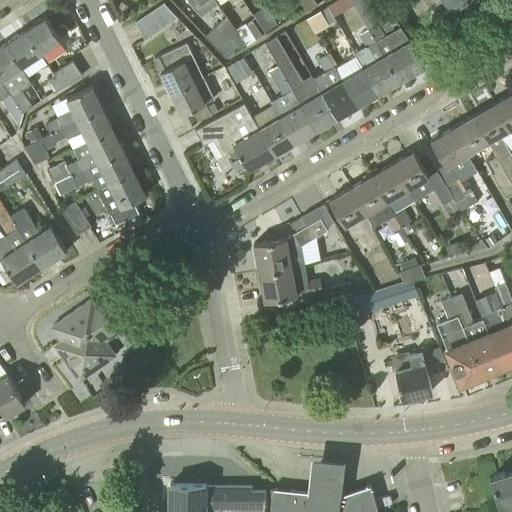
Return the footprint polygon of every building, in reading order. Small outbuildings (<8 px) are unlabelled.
[(188,0),(202,15),(213,6),(218,2),(216,0),(188,0)] [(322,0),(299,0),(306,9),(322,0)] [(386,35),(365,0),(351,0),(358,11),(400,81),(425,66),(410,40),(401,26),(386,35)] [(137,20),(136,20),(145,39),(178,16),(164,1),(137,20)] [(254,13),(266,31),(278,23),(266,5),(254,13)] [(321,9),(308,17),(316,32),(329,24),(321,9)] [(365,45),(355,51),(363,66),(379,93),(400,81),(358,11),(348,16),(365,45)] [(227,14),(205,35),(225,57),(235,48),(246,46),(247,45),(236,28),(227,14)] [(26,30),(42,53),(62,40),(46,16),(26,30)] [(247,45),(256,39),(245,22),(236,28),(247,45)] [(42,53),(26,30),(6,43),(22,66),(42,53)] [(303,79),(277,34),(266,41),(279,63),(289,81),(317,130),(338,118),(322,91),(312,73),(303,79)] [(172,92),(204,76),(193,54),(187,42),(164,54),(155,58),(172,92)] [(0,47),(0,75),(24,111),(33,106),(22,89),(33,82),(22,66),(6,43),(0,47)] [(335,65),(327,52),(317,58),(325,71),(335,65)] [(253,72),(245,56),(227,66),(236,82),(253,72)] [(84,74),(74,59),(55,72),(59,77),(65,86),(67,85),(84,74)] [(280,117),(295,143),(317,130),(289,81),(279,63),(268,70),(282,94),(271,100),(273,103),(280,117)] [(48,84),(59,77),(55,72),(50,65),(40,71),(48,84)] [(342,78),(343,79),(358,106),(379,93),(363,66),(342,78)] [(0,100),(2,100),(7,107),(17,122),(21,118),(23,111),(24,111),(0,75),(0,100)] [(204,76),(172,92),(188,126),(211,114),(205,103),(215,98),(204,76)] [(338,118),(358,106),(343,79),(322,91),(338,118)] [(67,98),(72,108),(56,115),(57,117),(45,123),(51,134),(103,108),(92,85),(67,98)] [(511,91),(494,102),(509,129),(511,133),(511,91)] [(275,154),(252,116),(244,102),(226,112),(195,129),(204,145),(227,131),(249,170),(275,154)] [(511,183),(511,154),(500,134),(509,129),(494,102),(472,115),(488,141),(496,154),(511,183)] [(273,103),(252,116),(275,154),(295,143),(280,117),(273,103)] [(35,164),(45,158),(50,156),(47,149),(57,144),(56,141),(67,137),(72,148),(70,149),(71,150),(113,128),(103,108),(51,134),(25,146),(35,164)] [(453,126),(469,153),(488,141),(472,115),(453,126)] [(468,153),(469,153),(453,126),(431,139),(446,164),(438,169),(457,201),(474,191),(464,174),(475,167),(468,153)] [(27,133),(31,142),(43,136),(39,127),(27,133)] [(47,168),(55,184),(124,150),(113,128),(71,150),(76,161),(67,164),(65,160),(47,168)] [(55,184),(60,194),(92,179),(97,189),(134,170),(124,150),(55,184)] [(393,162),(415,199),(434,188),(450,216),(460,210),(456,202),(457,201),(438,169),(429,174),(414,150),(393,162)] [(511,192),(511,183),(496,154),(487,159),(494,170),(491,172),(505,196),(511,192)] [(236,171),(246,165),(241,157),(232,162),(236,171)] [(0,169),(0,189),(26,173),(16,158),(0,169)] [(394,212),(415,199),(393,162),(372,174),(394,212)] [(134,170),(97,189),(101,196),(111,213),(122,207),(146,194),(134,170)] [(394,212),(372,174),(351,187),(367,214),(374,227),(388,218),(395,230),(403,225),(395,213),(394,212)] [(367,214),(351,187),(330,199),(346,226),(367,214)] [(78,234),(91,226),(75,200),(62,209),(78,234)] [(67,250),(51,225),(40,232),(24,206),(11,214),(26,241),(43,266),(67,250)] [(395,213),(403,225),(411,220),(404,208),(395,213)] [(11,214),(8,209),(0,213),(0,221),(8,234),(0,238),(0,255),(17,283),(43,266),(26,241),(11,214)] [(290,222),(296,232),(287,238),(287,236),(254,243),(260,271),(291,265),(304,262),(301,244),(322,232),(316,221),(307,226),(305,223),(301,216),(290,222)] [(403,229),(394,234),(400,245),(409,240),(403,229)] [(491,231),(482,234),(485,242),(494,240),(491,231)] [(446,245),(450,255),(462,250),(459,241),(446,245)] [(404,271),(419,265),(416,258),(401,263),(404,271)] [(308,292),(310,303),(354,293),(351,282),(321,288),(320,277),(307,279),(304,262),(291,265),(260,271),(265,300),(298,294),(298,293),(308,292)] [(425,276),(421,264),(419,265),(404,271),(401,272),(404,284),(425,276)] [(511,298),(505,282),(495,286),(496,289),(511,327),(511,298)] [(369,311),(407,298),(401,283),(364,295),(369,311)] [(158,308),(154,286),(133,289),(137,312),(158,308)] [(116,289),(95,303),(92,298),(52,326),(63,341),(56,346),(63,356),(80,380),(110,359),(116,355),(106,339),(137,317),(116,289)] [(499,328),(490,332),(503,365),(511,361),(511,327),(496,289),(485,293),(499,328)] [(350,320),(370,315),(369,311),(364,295),(364,292),(344,296),(350,320)] [(490,332),(489,332),(483,317),(474,321),(462,292),(450,297),(463,326),(483,374),(503,365),(490,332)] [(448,317),(437,322),(448,349),(462,382),(483,374),(463,326),(450,297),(441,300),(448,317)] [(404,398),(433,390),(428,373),(449,368),(441,347),(410,355),(413,365),(396,369),(404,398)] [(9,373),(0,378),(0,405),(6,415),(26,403),(9,373)] [(511,462),(505,465),(500,467),(502,472),(491,476),(501,504),(511,501),(511,462)] [(391,504),(383,480),(371,484),(341,494),(273,488),(272,508),(270,511),(379,511),(380,511),(378,508),(391,504)] [(170,511),(262,511),(262,510),(265,510),(265,490),(264,490),(264,491),(251,491),(251,486),(231,486),(206,486),(206,484),(170,484),(170,511)]
